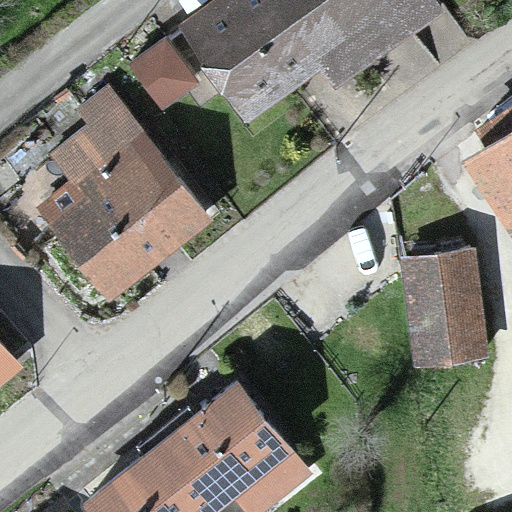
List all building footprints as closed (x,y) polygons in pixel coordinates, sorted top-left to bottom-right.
[(185,0),(183,1),(246,96),(324,45),(337,65),(436,0),(185,0)] [(511,120),(478,144),(511,193),(511,120)] [(142,124),(43,196),(108,285),(207,213),(142,124)] [(399,250),(413,345),(486,334),(472,239),(399,250)] [(0,332),(0,381),(24,362),(0,332)] [(245,369),(93,485),(114,511),(190,511),(233,480),(256,509),(316,463),(245,369)]
